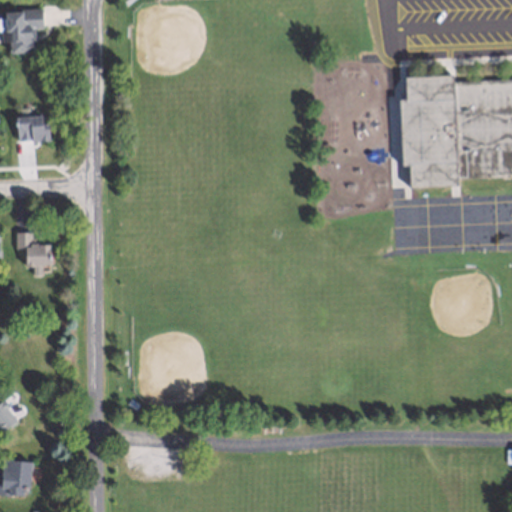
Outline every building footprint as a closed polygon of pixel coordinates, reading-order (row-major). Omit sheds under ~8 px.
[(0,13),(12,13),(12,11),(32,10),(33,28),(21,28),(21,29),(23,31),(23,34),(21,36),(19,36),(19,41),(23,41),(23,52),(2,53),(2,42),(0,42),(0,13)] [(35,63),(39,59),(44,64),(41,68),(35,63)] [(511,175),(455,179),(455,185),(407,186),(406,165),(399,165),(395,102),(403,103),(402,79),(448,76),(448,84),(511,80),(511,175)] [(15,118),(40,117),(40,126),(45,126),(46,141),(36,141),(36,138),(15,140),(15,118)] [(491,211),(511,211),(511,228),(491,228),(491,211)] [(26,266),(25,247),(14,248),(13,236),(35,235),(36,243),(44,243),(44,247),(54,246),(55,265),(26,266)] [(10,305),(17,300),(20,305),(13,309),(10,305)] [(0,428),(0,400),(4,404),(1,406),(12,418),(0,428)] [(0,487),(0,470),(1,470),(0,458),(26,457),(27,480),(21,480),(21,487),(0,487)]
